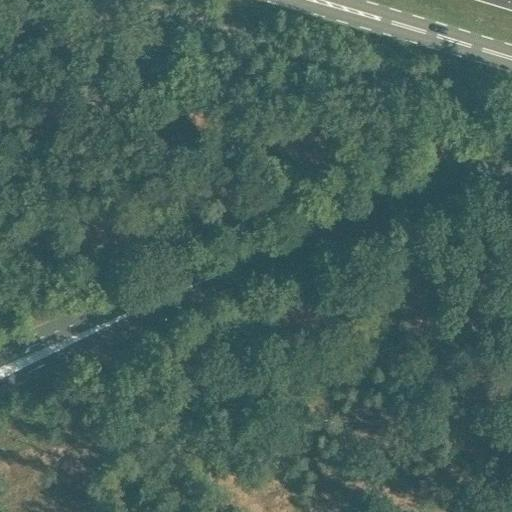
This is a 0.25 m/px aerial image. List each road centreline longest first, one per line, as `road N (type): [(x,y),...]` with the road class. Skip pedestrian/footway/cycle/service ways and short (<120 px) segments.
road 1 (unclassified): [(0,369),(422,190),(484,176),(511,184)]
road 2 (primary): [(511,60),(310,0)]
